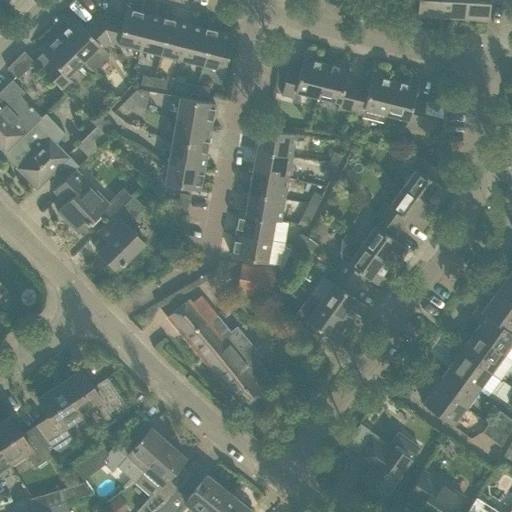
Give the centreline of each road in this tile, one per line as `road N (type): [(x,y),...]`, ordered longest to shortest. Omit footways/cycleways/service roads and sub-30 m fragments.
road 1 (residential): [(280,481),(466,222),(477,167),(478,63)]
road 2 (residential): [(92,312),(120,306),(206,259),(251,8)]
road 3 (residential): [(280,481),(92,312)]
road 4 (residential): [(251,8),(478,63)]
road 5 (residential): [(92,312),(0,214)]
